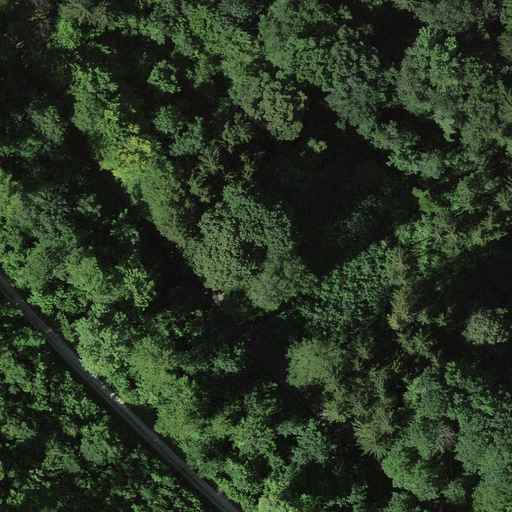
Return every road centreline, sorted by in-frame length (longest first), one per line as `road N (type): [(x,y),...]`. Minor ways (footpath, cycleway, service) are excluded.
road 1 (unclassified): [(0,15),(217,299),(283,370),(447,511)]
road 2 (track): [(245,511),(0,280)]
